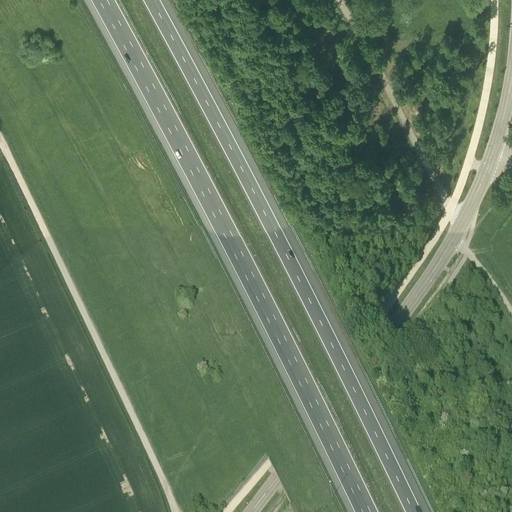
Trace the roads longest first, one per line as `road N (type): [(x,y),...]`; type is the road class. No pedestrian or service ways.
road 1 (motorway): [(411,511),(151,0)]
road 2 (motorway): [(100,0),(358,511)]
road 3 (tertiary): [(251,511),(432,273),(488,163)]
road 4 (track): [(0,140),(175,511)]
road 5 (track): [(338,0),(450,210),(464,217)]
